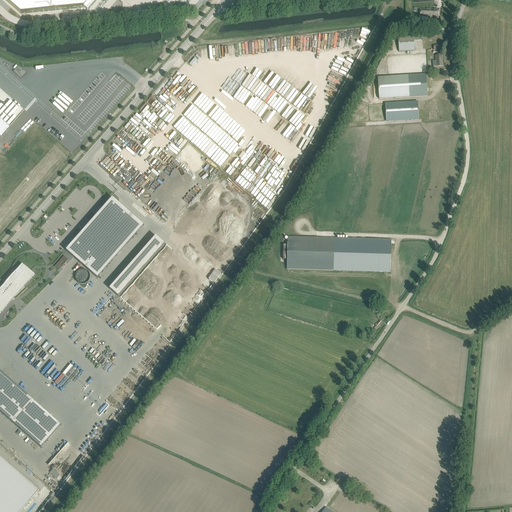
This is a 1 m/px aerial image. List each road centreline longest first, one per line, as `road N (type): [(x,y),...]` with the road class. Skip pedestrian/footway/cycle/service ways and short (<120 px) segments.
road 1 (unclassified): [(262,511),(440,242),(466,170),(454,65),(465,0)]
road 2 (unclassified): [(0,256),(206,21)]
road 3 (track): [(402,306),(476,339),(458,511)]
